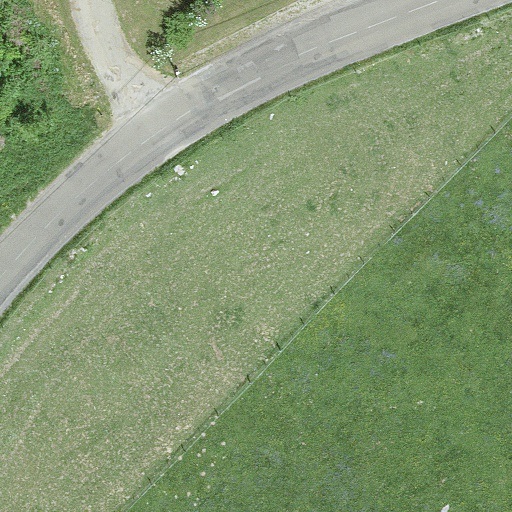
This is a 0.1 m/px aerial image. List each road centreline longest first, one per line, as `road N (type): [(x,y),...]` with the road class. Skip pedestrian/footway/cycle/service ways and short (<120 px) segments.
road 1 (tertiary): [(0,280),(30,239),(166,128),(294,53),(450,0)]
road 2 (track): [(166,128),(82,0)]
